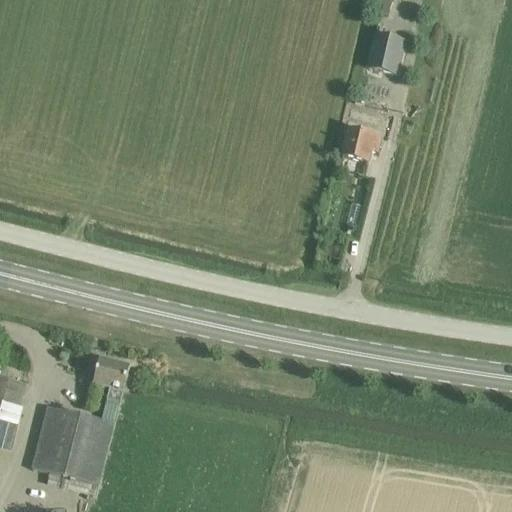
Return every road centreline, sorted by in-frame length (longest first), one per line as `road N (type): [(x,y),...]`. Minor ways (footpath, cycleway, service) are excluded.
road 1 (primary): [(511,380),(0,270)]
road 2 (unclassified): [(511,337),(411,326),(0,233)]
